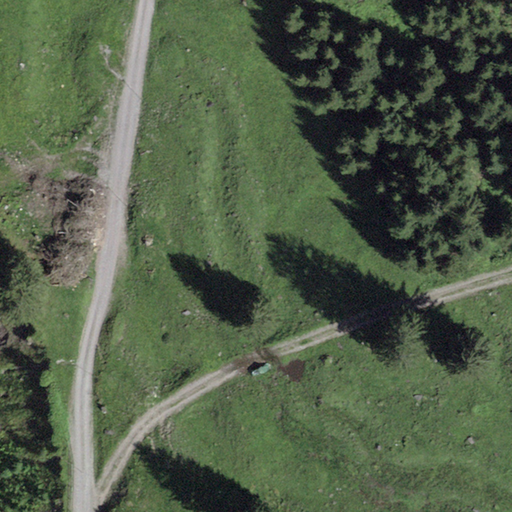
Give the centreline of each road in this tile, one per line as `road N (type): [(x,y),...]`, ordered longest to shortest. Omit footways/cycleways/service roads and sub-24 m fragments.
road 1 (track): [(147,0),(70,511)]
road 2 (track): [(76,511),(130,436),(208,379),(326,327),(511,270)]
